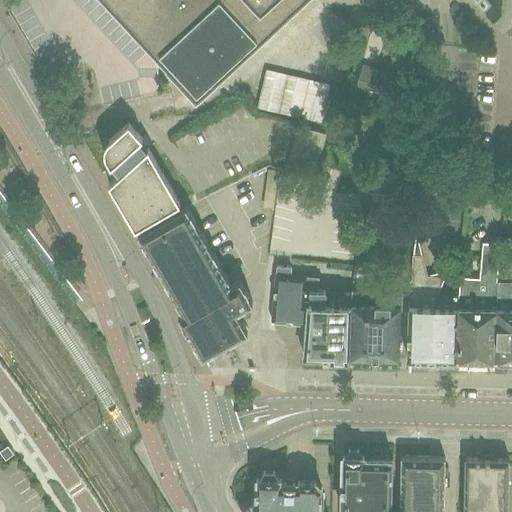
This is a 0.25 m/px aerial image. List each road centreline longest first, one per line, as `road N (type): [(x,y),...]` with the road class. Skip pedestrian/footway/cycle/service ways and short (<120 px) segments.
road 1 (secondary): [(197,423),(154,303),(0,32)]
road 2 (secondary): [(0,75),(104,249),(172,432)]
road 3 (secondary): [(349,409),(511,414)]
road 4 (secondary): [(349,409),(282,405),(197,423)]
road 5 (unclassified): [(89,511),(0,386)]
road 6 (secondary): [(207,458),(305,417),(349,409)]
